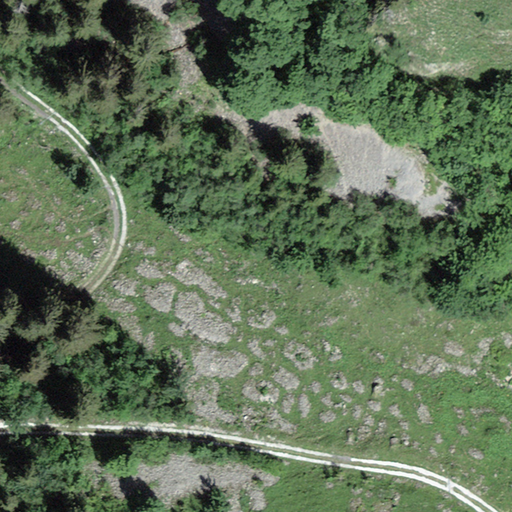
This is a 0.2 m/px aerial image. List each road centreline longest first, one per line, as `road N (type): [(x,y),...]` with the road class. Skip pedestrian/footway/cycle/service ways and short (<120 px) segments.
road 1 (track): [(0,435),(206,438),(439,482),(490,511)]
road 2 (track): [(0,75),(110,171),(124,219),(109,264),(0,342)]
